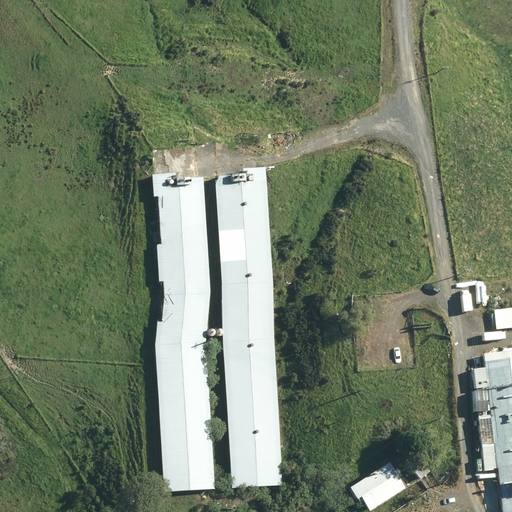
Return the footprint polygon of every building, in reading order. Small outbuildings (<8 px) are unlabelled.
[(211,184),(216,285),(217,341),(226,489),(277,485),(268,340),(267,280),(260,167),(237,169),(237,174),(214,176),(211,184)] [(149,345),(158,492),(209,489),(200,342),(206,293),(198,178),(170,179),(169,173),(147,174),(154,298),(149,345)] [(511,306),(490,309),(492,329),(511,326),(511,306)] [(511,511),(511,349),(478,353),(480,367),(469,369),(471,388),(483,387),(486,415),(474,416),(480,471),(492,469),(497,511),(511,511)] [(483,411),(482,390),(470,390),(470,411),(483,411)] [(405,465),(417,479),(427,471),(415,457),(405,465)] [(355,496),(365,511),(402,488),(385,461),(343,488),(350,499),(355,496)]
